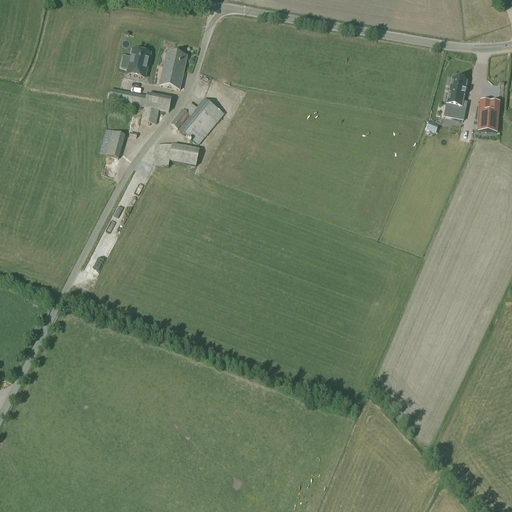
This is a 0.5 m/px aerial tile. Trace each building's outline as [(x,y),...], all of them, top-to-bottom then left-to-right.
[(144,80),(150,55),(132,51),(127,76),(144,80)] [(166,55),(159,87),(179,92),(186,59),(166,55)] [(454,98),(448,124),(464,127),(469,102),(463,100),(466,85),(453,82),(450,97),(454,98)] [(110,92),(108,103),(144,110),(141,124),(155,126),(158,112),(168,114),(170,101),(146,96),(146,99),(110,92)] [(181,111),(170,126),(178,132),(189,118),(190,119),(179,133),(199,148),(223,116),(203,101),(196,110),(189,105),(183,112),(181,111)] [(497,139),(499,117),(479,115),(477,137),(497,139)] [(428,125),(426,132),(435,135),(437,128),(428,125)] [(106,132),(99,155),(118,161),(125,138),(106,132)] [(157,147),(153,167),(168,169),(169,164),(195,169),(198,152),(172,148),(171,149),(157,147)] [(117,193),(108,216),(120,221),(135,184),(125,180),(120,194),(117,193)]
